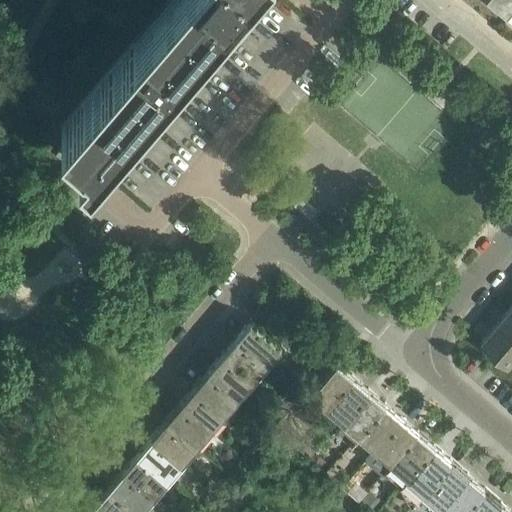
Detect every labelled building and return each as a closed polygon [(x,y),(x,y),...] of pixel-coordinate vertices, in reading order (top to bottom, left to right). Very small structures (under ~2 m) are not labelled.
[(232,0),(169,0),(61,126),(87,148),(79,157),(90,166),(149,98),(152,101),(182,65),(179,62),(232,0)] [(511,0),(487,0),(486,2),(506,20),(511,12),(511,0)] [(511,311),(508,308),(494,325),(511,340),(511,311)] [(250,319),(235,336),(266,362),(280,344),(250,319)] [(507,365),(511,358),(511,340),(494,325),(480,342),(507,365)] [(252,378),(256,382),(270,365),(266,362),(235,336),(221,352),(252,378)] [(221,352),(207,369),(238,394),(252,378),(221,352)] [(305,395),(323,410),(352,376),(335,360),(305,395)] [(193,385),(224,411),(238,394),(207,369),(193,385)] [(352,376),(323,410),(339,424),(369,390),(352,376)] [(193,385),(179,401),(210,427),(224,411),(193,385)] [(356,438),(359,434),(385,404),(369,390),(339,424),(356,438)] [(179,401),(165,418),(196,444),(210,427),(179,401)] [(279,403),(271,413),(278,419),(280,416),(286,410),(279,403)] [(385,404),(359,434),(376,448),(402,418),(385,404)] [(278,419),(271,427),(293,445),(300,437),(302,435),(280,416),(278,419)] [(151,434),(181,460),(196,444),(165,418),(151,434)] [(372,452),(366,460),(382,474),(384,471),(418,432),(402,418),(376,448),(372,452)] [(418,432),(384,471),(400,486),(405,480),(434,446),(418,432)] [(151,434),(137,451),(167,477),(181,460),(151,434)] [(315,450),(300,437),(293,445),(308,458),(315,450)] [(434,446),(405,480),(421,494),(451,460),(434,446)] [(153,493),(167,477),(137,451),(123,467),(153,493)] [(438,508),(441,504),(467,474),(451,460),(421,494),(438,508)] [(123,467),(109,484),(139,509),(142,511),(144,511),(158,497),(153,493),(123,467)] [(467,474),(441,504),(450,511),(463,511),(484,488),(467,474)] [(109,511),(137,511),(139,509),(109,484),(95,500),(109,511)] [(370,488),(361,499),(371,508),(380,497),(370,488)] [(463,511),(491,511),(500,502),(484,488),(463,511)] [(109,511),(95,500),(84,511),(109,511)] [(491,511),(511,511),(500,502),(491,511)]
